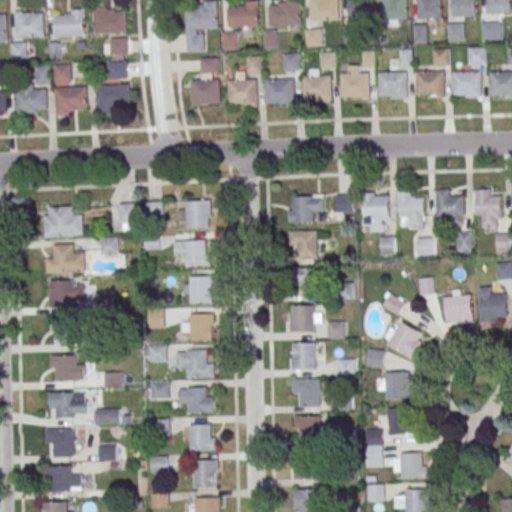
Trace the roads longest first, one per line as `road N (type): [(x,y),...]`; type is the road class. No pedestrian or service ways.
road 1 (residential): [(511,142),(0,163)]
road 2 (residential): [(253,511),(246,152)]
road 3 (residential): [(4,511),(0,325)]
road 4 (residential): [(170,155),(154,0)]
